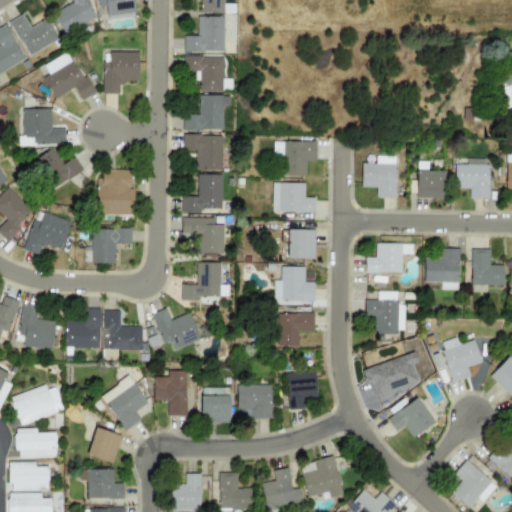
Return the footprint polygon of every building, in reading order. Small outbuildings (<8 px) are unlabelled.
[(69,0),(71,3),(52,13),(63,34),(95,17),(85,0),(69,0)] [(95,0),(96,7),(104,7),(105,19),(133,17),(131,0),(95,0)] [(198,0),(198,13),(222,13),(222,0),(198,0)] [(8,21),(26,56),(57,40),(46,18),(27,28),(21,15),(8,21)] [(182,36),(182,52),(221,52),(222,17),(196,17),(195,36),(182,36)] [(0,72),(23,59),(3,25),(0,26),(0,72)] [(41,78),(53,99),(72,88),(79,100),(91,94),(67,51),(41,65),(47,74),(41,78)] [(511,51),(501,53),(505,85),(509,85),(511,108),(511,51)] [(117,94),(116,82),(136,82),(136,52),(107,52),(107,61),(100,61),(101,94),(117,94)] [(197,92),(221,91),(220,56),(182,57),(182,71),(192,71),(193,80),(197,80),(197,92)] [(220,96),(196,95),(196,115),(181,115),(181,130),(220,131),(220,96)] [(17,145),(63,144),(63,128),(49,128),(48,109),(20,109),(21,137),(16,137),(17,145)] [(194,151),(193,170),(220,171),(221,136),(181,135),(181,150),(194,151)] [(271,142),(272,163),(278,163),(278,176),(304,176),(303,161),(314,161),(313,142),(271,142)] [(30,161),(50,191),(81,170),(72,157),(61,164),(50,148),(30,161)] [(360,164),(359,187),(374,188),(374,197),(393,198),(394,157),(374,156),(374,164),(360,164)] [(467,198),(486,199),(487,159),(465,159),(465,165),(452,165),(452,189),(468,189),(467,198)] [(95,178),(94,215),(131,216),(131,189),(128,189),(129,170),(100,170),(100,179),(95,178)] [(414,198),(443,199),(443,171),(415,171),(414,198)] [(220,175),(196,174),(195,197),(180,197),(179,213),(219,213),(220,175)] [(303,184),(271,183),(270,212),(312,213),(312,197),(302,197),(303,184)] [(0,225),(0,237),(4,241),(32,211),(6,186),(0,192),(0,215),(5,220),(0,225)] [(21,251),(38,256),(42,244),(60,250),(68,222),(34,211),(21,251)] [(190,254),(220,254),(221,225),(211,225),(212,218),(180,218),(179,234),(190,234),(190,254)] [(113,264),(113,245),(128,245),(128,229),(89,228),(89,264),(113,264)] [(313,230),(286,230),(285,259),(312,259),(313,230)] [(399,244),(373,243),(373,258),(363,258),(363,273),(399,273),(399,244)] [(439,290),(456,290),(457,249),(438,249),(438,260),(422,259),(422,282),(439,283),(439,290)] [(469,285),(501,285),(501,266),(487,265),(487,250),(469,250),(469,285)] [(219,263),(194,263),(194,285),(179,284),(178,300),(198,301),(199,296),(225,297),(225,285),(218,285),(219,263)] [(303,267),(279,267),(279,280),(272,280),(272,301),(311,301),(312,282),(303,282),(303,267)] [(0,329),(7,332),(16,301),(0,296),(0,329)] [(401,334),(402,301),(362,300),(362,318),(371,318),(371,334),(401,334)] [(49,350),(52,322),(35,320),(36,306),(19,304),(14,341),(21,342),(21,346),(49,350)] [(97,348),(98,309),(81,308),(81,321),(62,321),(62,348),(97,348)] [(188,313),(169,320),(164,308),(149,314),(153,326),(143,329),(150,348),(168,342),(171,350),(198,340),(188,313)] [(117,311),(101,311),(100,350),(139,351),(139,327),(117,326),(117,311)] [(275,314),(276,346),(296,346),(296,332),(311,331),(311,313),(275,314)] [(449,383),(468,378),(465,367),(479,363),(472,340),(457,344),(455,337),(438,343),(449,383)] [(511,392),(511,354),(510,353),(487,376),(508,396),(511,392)] [(6,373),(0,370),(0,402),(8,385),(2,382),(6,373)] [(166,415),(185,415),(185,371),(166,371),(166,377),(151,377),(151,401),(166,401),(166,415)] [(314,397),(314,372),(285,373),(285,410),(304,409),(304,397),(314,397)] [(138,420),(133,411),(144,404),(127,377),(99,395),(122,431),(138,420)] [(61,411),(53,388),(45,391),(43,385),(8,397),(17,425),(61,411)] [(269,385),(234,385),(235,418),(269,418),(269,385)] [(228,423),(227,388),(199,388),(199,423),(228,423)] [(410,438),(432,423),(414,398),(384,419),(393,432),(402,426),(410,438)] [(54,457),(53,432),(34,433),(34,428),(13,429),(14,459),(54,457)] [(112,462),(118,434),(91,428),(86,457),(112,462)] [(487,461),(511,480),(511,442),(506,438),(487,461)] [(326,492),(327,498),(340,495),(331,456),(298,464),(305,497),(326,492)] [(480,502),(494,485),(463,461),(452,475),(459,480),(449,493),(467,508),(475,498),(480,502)] [(7,463),(7,491),(46,489),(46,466),(33,467),(33,462),(7,463)] [(259,483),(264,511),(301,504),(298,488),(290,489),(286,468),(271,471),(273,481),(259,483)] [(111,470),(79,470),(79,481),(85,481),(85,498),(121,499),(121,484),(111,484),(111,470)] [(235,473),(216,473),(217,509),(250,508),(249,488),(235,489),(235,473)] [(169,510),(198,510),(197,474),(183,474),(183,484),(168,484),(169,510)] [(385,511),(393,504),(378,492),(372,499),(361,489),(343,509),(346,511),(385,511)] [(48,511),(48,493),(5,494),(5,511),(48,511)]
